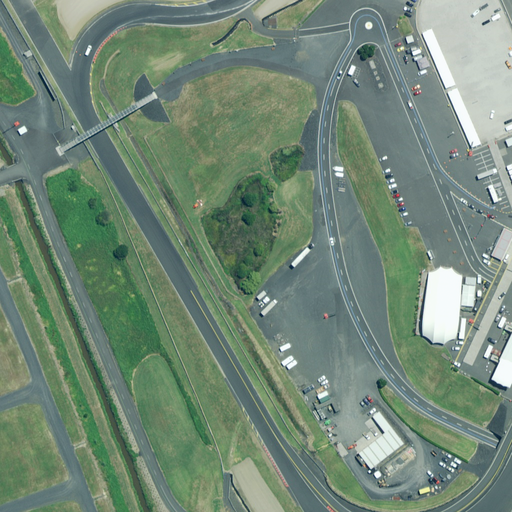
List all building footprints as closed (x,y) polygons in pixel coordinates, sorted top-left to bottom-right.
[(412,35),(405,38),(408,44),(415,42),(412,35)] [(25,125),(18,130),(21,135),(28,131),(25,125)] [(74,148),(64,154),(67,159),(77,153),(74,148)] [(499,221),(484,254),(497,260),(511,227),(499,221)] [(440,269),(429,276),(423,333),(432,341),(442,343),(455,340),(464,277),(453,271),(440,269)] [(475,287),(463,286),(462,305),(473,306),(475,287)] [(511,331),(489,380),(511,391),(511,331)] [(401,444),(386,427),(356,452),(370,469),(401,444)]
